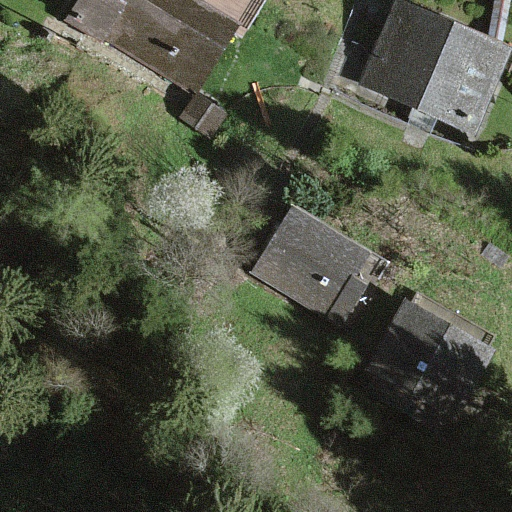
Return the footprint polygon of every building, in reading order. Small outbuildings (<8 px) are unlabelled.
[(77,0),(65,20),(193,98),(196,100),(198,96),(242,27),(198,0),(77,0)] [(488,39),(399,0),(396,0),(358,87),(474,137),(511,50),(511,49),(503,45),(488,39)] [(441,0),(486,9),(487,0),(441,0)] [(494,0),(488,39),(503,45),(510,0),(494,0)] [(230,118),(198,96),(196,100),(193,98),(178,120),(212,143),(230,118)] [(289,208),(250,275),(342,329),(367,287),(357,281),(371,256),(289,208)] [(496,349),(404,299),(364,372),(373,377),(364,395),(436,434),(446,417),(456,422),(496,349)]
